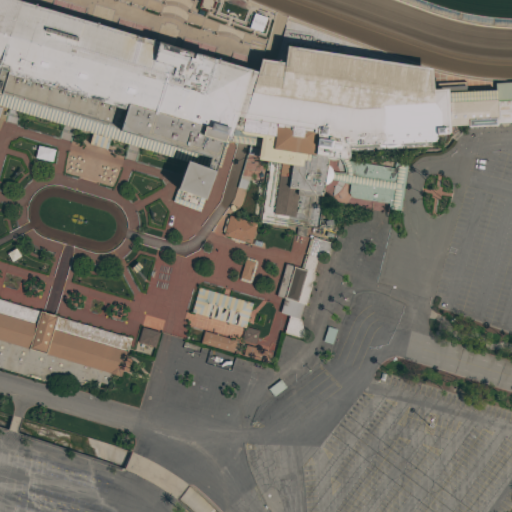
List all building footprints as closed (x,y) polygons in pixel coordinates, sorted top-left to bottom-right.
[(0,0),(0,98),(120,132),(115,154),(183,178),(173,215),(202,226),(227,152),(255,156),(255,175),(267,178),(263,226),(322,232),(328,186),(349,183),(347,168),(439,151),(462,134),(511,129),(511,83),(495,84),(495,102),(447,103),(445,91),(431,91),(428,69),(282,66),(269,61),(282,21),(224,0),(0,0)] [(256,224),(250,244),(222,236),(223,233),(221,232),(226,218),(228,218),(229,215),(256,224)] [(285,264),(300,268),(309,237),(332,243),(328,257),(318,254),(313,272),(314,272),(305,305),(303,304),(299,317),(303,339),(283,333),(288,315),(279,313),(283,298),(275,296),(285,264)] [(248,282),(252,263),(243,261),(238,280),(248,282)] [(251,303),(197,289),(190,315),(208,320),(206,329),(208,329),(210,320),(245,329),(251,303)] [(0,299),(131,338),(125,357),(131,359),(127,372),(122,370),(120,376),(110,373),(107,384),(90,379),(89,384),(84,382),(79,385),(61,379),(60,385),(0,367),(0,299)] [(259,330),(254,344),(242,340),(246,326),(259,330)] [(331,344),(322,341),(327,326),(336,329),(331,344)] [(158,332),(154,347),(137,343),(141,327),(158,332)] [(235,340),(232,352),(200,343),(203,331),(235,340)] [(245,344),(268,351),(264,362),(242,355),(245,344)] [(196,362),(200,348),(238,360),(234,374),(196,362)] [(194,371),(197,364),(232,374),(230,382),(194,371)] [(279,379),(285,387),(273,396),(267,389),(279,379)]
